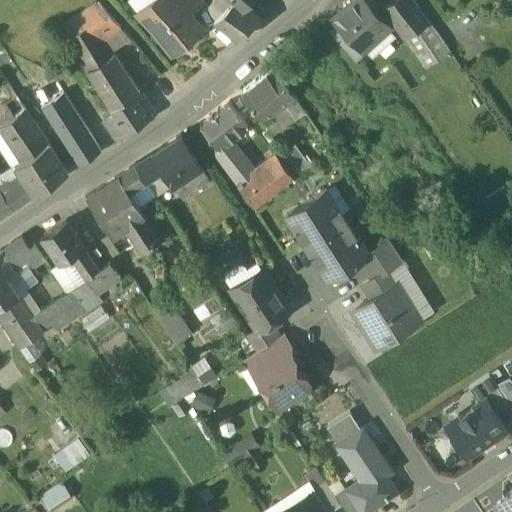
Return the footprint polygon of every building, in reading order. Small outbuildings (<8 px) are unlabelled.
[(100,0),(94,0),(61,21),(89,67),(111,53),(101,36),(120,25),(100,0)] [(188,10),(180,0),(152,0),(140,10),(163,38),(171,40),(181,32),(192,33),(202,26),(188,9),(188,10)] [(200,0),(180,0),(188,10),(188,9),(200,0)] [(241,0),(216,0),(224,6),(214,18),(237,38),(258,13),(241,0)] [(390,27),(366,0),(350,0),(333,16),(339,23),(356,42),(364,50),(390,27)] [(416,0),(388,0),(383,3),(403,34),(427,18),(428,17),(416,0)] [(448,49),(427,18),(404,33),(424,65),(448,49)] [(356,42),(339,23),(330,31),(347,50),(356,42)] [(89,67),(88,68),(112,106),(138,89),(113,52),(111,53),(89,67)] [(272,65),(240,90),(263,119),(284,102),(294,94),(272,65)] [(138,89),(112,106),(115,112),(111,114),(104,119),(116,137),(154,113),(138,89)] [(64,94),(41,106),(78,163),(99,149),(64,94)] [(313,122),(294,94),(284,102),(293,116),(291,117),(299,131),(313,122)] [(16,95),(0,105),(0,127),(21,159),(48,142),(16,95)] [(229,101),(200,125),(218,147),(218,148),(230,138),(247,124),(229,101)] [(108,109),(101,114),(104,119),(111,114),(108,109)] [(313,122),(299,131),(306,140),(319,132),(313,122)] [(181,133),(135,163),(144,177),(161,166),(172,182),(173,182),(200,164),(201,164),(181,133)] [(253,168),(230,138),(218,148),(218,147),(214,149),(237,180),(253,168)] [(21,159),(15,164),(20,172),(34,193),(67,171),(48,142),(21,159)] [(253,168),(237,180),(255,204),(294,175),(275,151),(253,168)] [(135,163),(87,194),(112,233),(126,224),(142,249),(158,238),(151,224),(127,188),(144,177),(135,163)] [(200,164),(173,182),(182,196),(209,178),(200,164)] [(0,185),(0,187),(1,188),(13,207),(34,193),(20,172),(0,185)] [(1,188),(0,188),(0,215),(4,213),(13,207),(1,188)] [(326,188),(286,214),(328,279),(359,258),(368,253),(367,252),(326,188)] [(98,267),(83,246),(84,245),(65,219),(40,236),(59,263),(70,255),(85,276),(98,267)] [(43,258),(33,242),(30,245),(22,235),(10,243),(29,269),(43,258)] [(402,260),(388,238),(367,252),(368,253),(359,258),(371,278),(389,268),(402,260)] [(0,250),(0,305),(18,293),(7,277),(15,271),(0,250)] [(98,267),(85,276),(86,277),(96,291),(119,275),(109,260),(98,267)] [(263,266),(231,287),(256,327),(258,329),(270,321),(290,308),(263,266)] [(371,278),(362,284),(370,298),(397,281),(389,268),(371,278)] [(96,291),(86,277),(71,287),(86,309),(101,298),(96,291)] [(370,298),(352,309),(375,346),(420,318),(397,281),(370,298)] [(86,309),(71,287),(9,331),(18,344),(52,322),(56,328),(86,309)] [(189,329),(164,292),(149,302),(174,339),(189,329)] [(18,293),(0,305),(0,318),(9,331),(32,315),(18,293)] [(101,302),(82,316),(91,329),(110,315),(101,302)] [(270,321),(258,329),(256,327),(246,333),(257,349),(279,335),(270,321)] [(257,349),(248,355),(258,369),(288,349),(279,335),(257,349)] [(32,340),(22,345),(31,362),(40,357),(32,340)] [(288,349),(258,369),(248,355),(244,358),(275,404),(304,385),(306,377),(302,371),(296,370),(293,364),(296,362),(288,349)] [(167,401),(218,375),(209,358),(159,385),(167,401)] [(489,373),(469,386),(479,402),(485,398),(495,412),(508,403),(496,385),(489,373)] [(511,408),(511,377),(511,375),(496,385),(508,403),(511,408)] [(479,402),(447,423),(451,429),(449,430),(448,437),(455,447),(461,448),(463,447),(467,453),(505,428),(495,412),(485,398),(479,402)] [(349,411),(327,425),(339,442),(360,428),(349,411)] [(385,462),(362,427),(360,428),(339,442),(337,443),(363,481),(348,491),(346,492),(358,510),(359,511),(362,511),(396,490),(380,465),(385,462)] [(79,435),(54,450),(65,468),(90,452),(79,435)] [(325,478),(313,486),(329,510),(340,502),(335,493),(325,478)] [(65,479),(43,490),(49,503),(71,492),(65,479)] [(348,491),(345,486),(335,493),(340,502),(347,511),(354,511),(358,510),(346,492),(348,491)] [(511,511),(511,487),(503,494),(503,492),(502,492),(502,506),(503,511),(511,511)] [(322,511),(308,490),(275,511),(322,511)]
